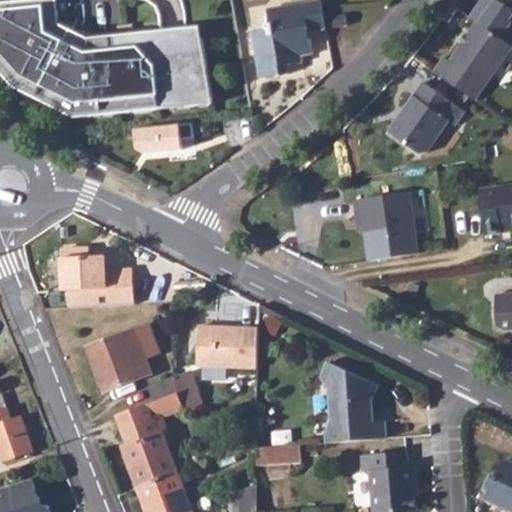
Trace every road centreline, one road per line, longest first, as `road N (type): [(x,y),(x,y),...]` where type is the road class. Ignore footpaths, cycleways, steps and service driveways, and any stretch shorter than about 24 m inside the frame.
road 1 (residential): [(174,235),(191,209),(342,90),(418,0)]
road 2 (tertiary): [(456,380),(174,235)]
road 3 (residential): [(0,241),(104,511)]
road 4 (tertiary): [(174,235),(87,194),(36,186)]
road 5 (residential): [(456,380),(447,398),(452,511)]
